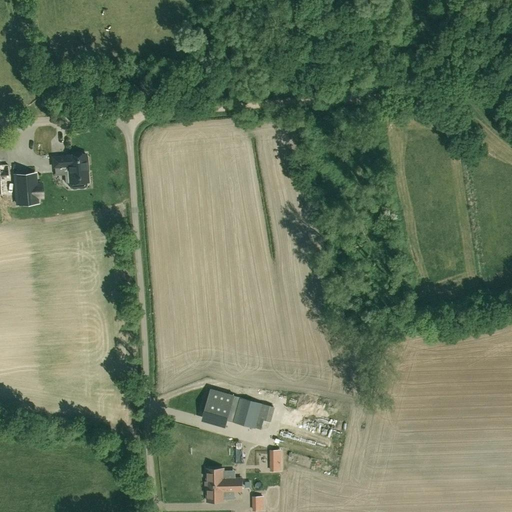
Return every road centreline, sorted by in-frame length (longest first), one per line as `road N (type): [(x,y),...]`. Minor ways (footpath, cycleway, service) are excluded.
road 1 (unclassified): [(152,511),(127,115)]
road 2 (track): [(511,87),(127,115)]
road 3 (unclassified): [(0,124),(127,115)]
